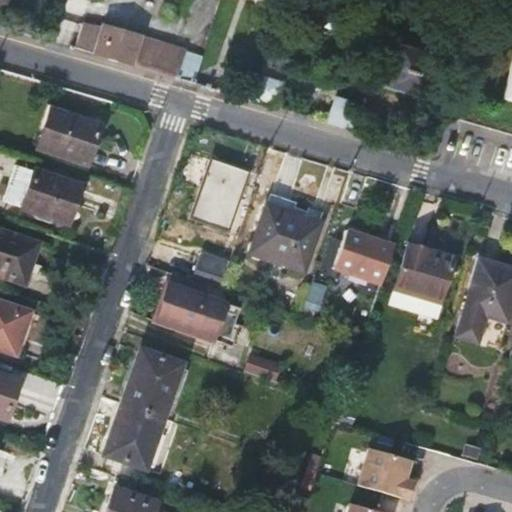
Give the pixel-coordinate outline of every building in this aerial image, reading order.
[(76,46),(91,51),(100,23),(85,18),(76,46)] [(136,53),(141,36),(102,25),(94,55),(141,69),(145,57),(136,53)] [(169,44),(159,75),(174,79),(184,49),(169,44)] [(385,87),(424,99),(438,58),(398,46),(385,87)] [(511,64),(507,82),(502,97),(511,99),(511,64)] [(278,81),(258,76),(249,100),(271,107),(278,81)] [(333,100),(326,123),(336,126),(365,134),(368,123),(352,117),(355,107),(333,100)] [(50,151),(93,166),(106,133),(62,117),(50,151)] [(412,135),(408,146),(427,152),(430,141),(412,135)] [(194,216),(230,229),(248,173),(212,160),(194,216)] [(10,205),(70,225),(82,190),(23,169),(10,205)] [(270,197),(267,207),(291,215),(293,205),(270,197)] [(318,225),(291,215),(267,207),(251,254),(303,272),(318,225)] [(332,267),(381,285),(394,246),(345,230),(332,267)] [(0,277),(28,287),(42,247),(0,232),(0,277)] [(408,245),(395,289),(440,302),(452,258),(408,245)] [(207,255),(201,270),(196,282),(205,285),(221,290),(225,278),(230,263),(207,255)] [(511,270),(480,261),(465,311),(506,323),(511,302),(511,270)] [(175,276),(171,285),(202,296),(205,285),(196,282),(175,276)] [(171,285),(158,320),(215,342),(228,306),(171,285)] [(0,349),(19,356),(34,314),(0,302),(0,349)] [(503,332),(506,323),(465,311),(463,320),(503,332)] [(143,352),(124,407),(165,421),(183,366),(143,352)] [(254,359),(248,376),(275,385),(280,368),(254,359)] [(0,417),(4,419),(17,384),(0,377),(0,417)] [(148,470),(165,421),(124,407),(107,455),(148,470)] [(408,499),(413,500),(418,485),(407,482),(413,460),(371,448),(360,484),(408,499)] [(116,491),(108,511),(155,511),(158,504),(116,491)] [(348,511),(382,511),(352,503),(348,511)]
